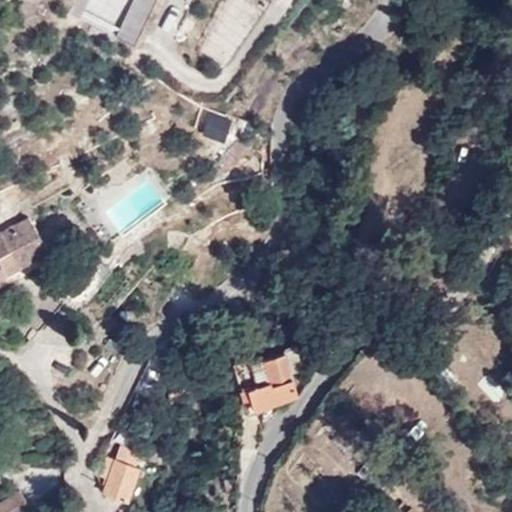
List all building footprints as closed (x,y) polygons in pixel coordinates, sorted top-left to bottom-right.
[(161,0),(135,0),(117,38),(138,49),(161,0)] [(226,3),(196,38),(223,61),(253,27),(226,3)] [(248,148),(238,139),(223,155),(232,164),(248,148)] [(0,278),(46,255),(26,220),(0,233),(0,278)] [(64,300),(62,303),(76,316),(112,273),(89,255),(54,292),(64,300)] [(36,332),(62,303),(64,300),(54,292),(51,290),(23,321),(36,332)] [(282,403),(294,394),(290,375),(298,371),(298,360),(295,347),(283,350),(284,355),(253,363),(251,357),(231,363),(241,403),(250,401),(253,411),(282,403)] [(168,386),(183,387),(174,369),(168,370),(168,386)] [(184,405),(183,387),(168,386),(169,404),(184,405)] [(120,447),(115,460),(135,467),(140,454),(120,447)] [(106,479),(113,459),(106,457),(99,476),(106,479)] [(135,467),(115,460),(113,459),(106,479),(102,492),(128,501),(139,468),(135,467)] [(0,511),(23,511),(25,511),(12,492),(0,500),(0,511)]
